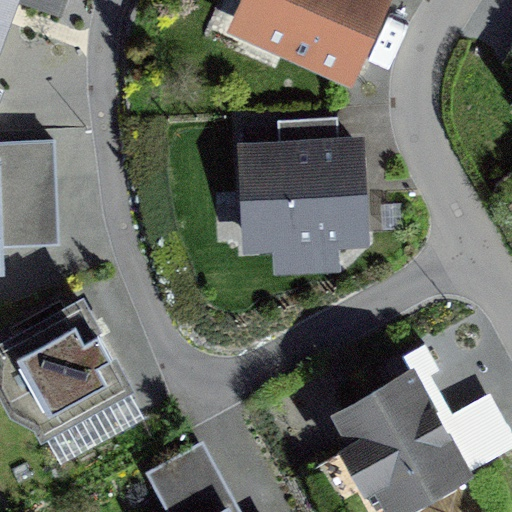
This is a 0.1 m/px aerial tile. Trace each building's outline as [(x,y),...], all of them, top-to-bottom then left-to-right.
[(272,0),(258,32),(342,70),(373,0),(272,0)] [(279,149),(244,150),(248,240),(363,234),(359,145),(339,146),(337,116),(278,119),(279,149)] [(127,385),(81,301),(0,345),(0,353),(2,357),(0,373),(0,386),(13,410),(38,422),(43,431),(127,385)] [(466,471),(411,370),(338,410),(355,441),(345,447),(366,486),(376,480),(394,511),(416,499),(420,507),(449,491),(444,483),(466,471)] [(230,511),(195,447),(150,472),(172,511),(230,511)]
